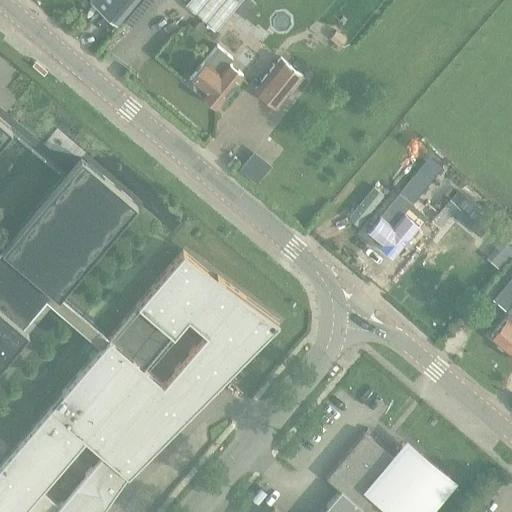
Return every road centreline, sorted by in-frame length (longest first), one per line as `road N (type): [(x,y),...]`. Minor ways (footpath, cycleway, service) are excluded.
road 1 (tertiary): [(334,325),(327,287),(310,265),(0,2)]
road 2 (unclassified): [(191,511),(323,355),(334,325)]
road 3 (tertiary): [(511,433),(408,347),(334,325)]
